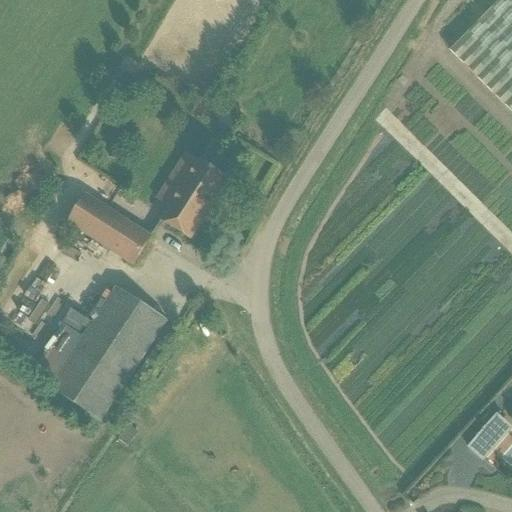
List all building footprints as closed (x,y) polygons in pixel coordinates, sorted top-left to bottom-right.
[(511,0),(501,0),(450,51),(511,112),(511,0)] [(226,115),(216,131),(225,137),(235,121),(226,115)] [(200,161),(162,221),(190,239),(209,210),(207,209),(227,178),(200,161)] [(86,196),(68,224),(133,266),(151,238),(86,196)] [(50,390),(84,412),(100,423),(167,322),(117,289),(50,390)] [(490,422),(468,447),(480,458),(502,433),(490,422)]
